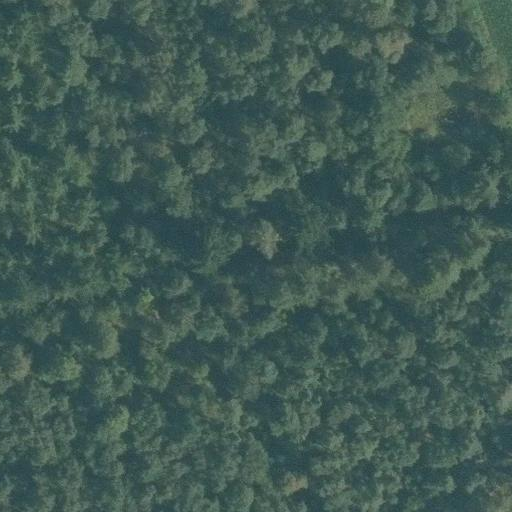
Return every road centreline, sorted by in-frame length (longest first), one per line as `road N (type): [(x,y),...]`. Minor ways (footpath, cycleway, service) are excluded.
road 1 (track): [(511,190),(0,309)]
road 2 (track): [(23,0),(119,281)]
